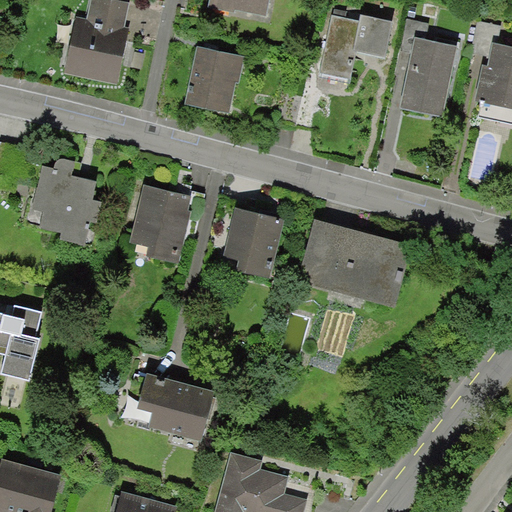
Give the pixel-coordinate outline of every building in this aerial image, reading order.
[(74,15),(62,74),(117,85),(128,30),(123,28),(129,1),(124,0),(89,0),(86,18),(74,15)] [(266,0),(205,0),(203,8),(229,14),(231,6),(263,14),(266,0)] [(387,24),(330,11),(317,73),(374,86),(387,24)] [(430,25),(406,20),(398,53),(407,55),(395,107),(438,117),(455,47),(426,40),(430,25)] [(499,29),(478,25),(472,52),(486,55),(484,64),(477,62),(470,96),(478,98),(474,117),(511,124),(511,46),(497,43),(499,29)] [(242,55),(194,45),(182,103),(225,112),(232,81),(236,84),(242,55)] [(0,144),(0,187),(16,191),(18,183),(32,186),(24,221),(35,230),(82,245),(96,202),(88,200),(93,183),(67,174),(71,163),(55,158),(49,167),(33,163),(36,153),(0,144)] [(205,196),(141,181),(126,240),(145,244),(143,255),(176,263),(184,227),(196,230),(205,196)] [(281,215),(232,202),(219,253),(235,257),(232,268),(266,277),(281,215)] [(409,243),(311,218),(295,282),(393,307),(409,243)] [(9,314),(0,312),(0,353),(1,354),(0,356),(0,372),(30,380),(40,338),(36,336),(42,311),(11,304),(9,314)] [(217,389),(142,367),(131,405),(142,409),(144,425),(201,442),(217,389)] [(261,462),(227,453),(211,511),(303,511),(302,500),(284,494),(287,482),(284,477),(259,470),(261,462)] [(53,511),(62,474),(0,458),(0,511),(53,511)] [(173,511),(174,508),(118,491),(112,511),(173,511)]
